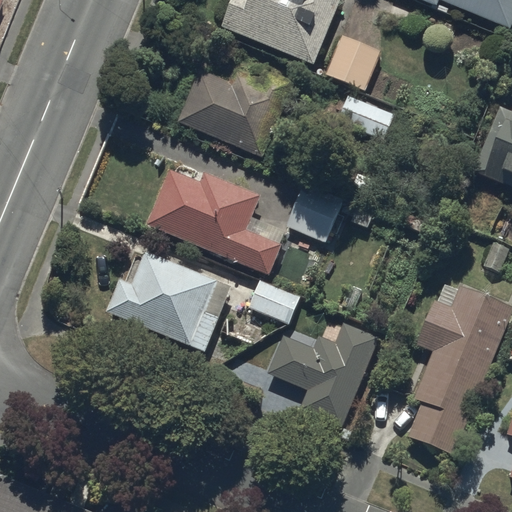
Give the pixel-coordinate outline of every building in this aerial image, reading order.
[(265,0),(233,0),(221,29),(314,66),(340,0),(265,0),(266,0),(265,0)] [(511,0),(416,0),(511,37),(511,0)] [(381,57),(342,38),(325,76),(364,94),(381,57)] [(231,86),(197,73),(175,127),(262,161),(286,99),(234,79),(231,86)] [(350,98),(338,122),(385,143),(396,119),(350,98)] [(511,115),(500,111),(474,175),(511,190),(511,115)] [(168,174),(146,227),(269,278),(282,248),(247,234),(261,198),(204,175),(199,187),(168,174)] [(343,203),(303,187),(286,228),(326,244),(343,203)] [(120,284),(107,314),(206,356),(233,292),(146,256),(132,289),(120,284)] [(301,300),(260,283),(248,311),(289,328),(301,300)] [(511,315),(511,311),(460,289),(451,310),(435,303),(417,347),(431,353),(411,401),(422,406),(408,439),(452,458),(511,315)] [(231,310),(221,334),(253,347),(262,327),(244,319),(245,316),(231,310)] [(299,412),(341,430),(380,342),(344,326),(336,345),(321,338),(315,352),(285,338),(268,376),(307,393),(299,412)] [(0,476),(0,511),(84,511),(83,511),(96,483),(68,471),(56,500),(0,476)]
